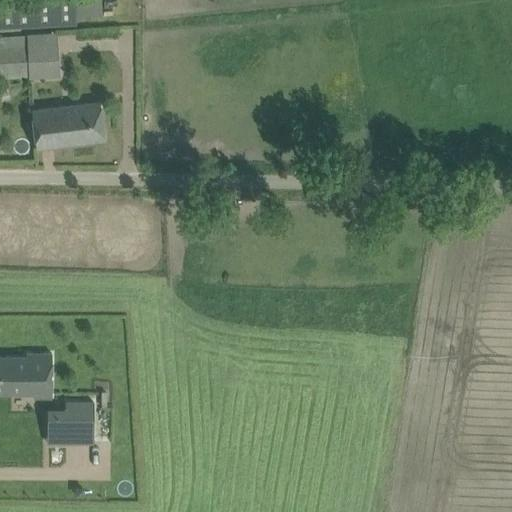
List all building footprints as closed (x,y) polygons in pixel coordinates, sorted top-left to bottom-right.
[(0,0),(0,26),(75,23),(74,14),(73,0),(0,0)] [(73,0),(74,14),(101,13),(100,0),(73,0)] [(0,44),(0,78),(43,76),(42,59),(29,60),(28,43),(0,44)] [(31,110),(36,148),(105,139),(100,101),(31,110)] [(0,356),(0,393),(33,393),(33,397),(52,397),(51,353),(26,353),(26,356),(0,356)] [(66,415),(66,417),(93,417),(93,402),(66,401),(66,415)] [(49,415),(49,440),(93,441),(93,417),(66,417),(66,415),(49,415)]
